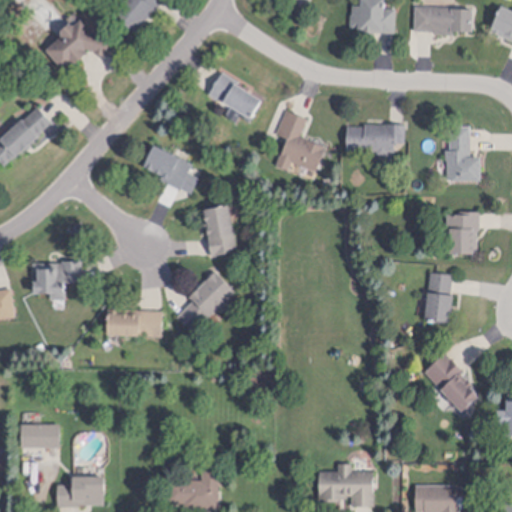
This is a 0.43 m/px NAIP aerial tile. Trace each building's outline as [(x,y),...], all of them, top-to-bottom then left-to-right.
[(117,19),(132,0),(167,0),(157,13),(156,12),(138,34),(136,33),(135,34),(117,19)] [(376,0),(386,1),(386,10),(397,10),(397,11),(396,35),(375,34),(375,36),(372,38),(367,38),(365,35),(365,34),(359,34),(359,31),(351,31),(352,16),(353,16),(354,8),(362,8),(362,0),(376,0)] [(417,8),(456,9),(456,12),(475,12),(474,35),(455,34),(455,37),(435,37),(435,34),(416,33),(417,8)] [(511,42),(497,36),(498,33),(493,31),(499,19),(498,19),(500,15),(501,16),(502,13),(501,13),(503,10),(511,13),(511,42)] [(88,51),(86,52),(89,55),(75,68),(72,65),(64,72),(62,70),(62,69),(48,53),(63,39),(63,34),(70,28),(76,28),(83,21),(93,33),(120,42),(114,59),(106,57),(106,58),(96,55),(96,54),(88,51)] [(264,104),(251,124),(242,118),(238,124),(228,119),(233,111),(225,105),(211,96),(225,74),(240,83),(237,87),(264,104)] [(0,146),(41,109),(43,111),(42,112),(51,123),(53,122),(55,124),(39,139),(41,141),(33,148),(34,149),(29,153),(28,153),(18,162),(16,160),(6,169),(0,162),(0,146)] [(277,135),(287,112),(309,121),(302,138),(328,149),(318,174),(294,164),(290,173),(277,167),(282,155),(284,156),(288,145),(289,141),(277,135)] [(378,153),(348,153),(349,128),(366,128),(366,126),(387,126),(391,126),(407,127),(407,145),(396,145),(396,154),(389,154),(389,156),(379,156),(379,155),(378,155),(378,153)] [(472,128),(472,160),(483,160),(483,184),(454,184),(454,181),(449,181),(449,163),(447,163),(447,153),(451,153),(451,128),(472,128)] [(156,149),(180,161),(181,159),(195,166),(190,175),(201,180),(193,196),(183,191),(182,192),(162,182),(163,179),(146,170),(156,149)] [(231,209),(239,253),(213,258),(210,243),(211,243),(210,238),(209,231),(207,232),(206,225),(208,225),(206,218),(207,218),(206,213),(231,209)] [(479,233),(479,257),(476,257),(476,258),(452,258),(452,233),(448,233),(448,217),(461,217),(461,214),(482,214),(482,233),(479,233)] [(64,265),(64,263),(67,263),(67,264),(80,264),(80,262),(83,262),(84,285),(67,286),(67,293),(68,302),(52,302),(52,298),(35,299),(35,295),(36,295),(36,290),(35,290),(35,288),(35,266),(64,265)] [(210,317),(193,334),(178,319),(194,303),(191,300),(199,291),(207,282),(208,282),(217,273),(221,276),(220,277),(235,292),(236,292),(237,293),(226,304),(226,303),(211,318),(210,317)] [(429,310),(428,309),(428,303),(429,302),(432,275),(455,278),(453,300),(455,300),(452,328),(427,325),(429,310)] [(0,292),(13,290),(17,319),(0,321),(0,292)] [(110,311),(165,313),(164,339),(141,338),(141,340),(110,339),(110,325),(109,325),(110,311)] [(443,396),(444,395),(426,375),(447,356),(453,362),(453,361),(466,375),(463,377),(469,383),(475,388),(471,392),(473,395),(474,395),(479,401),(478,401),(480,403),(477,406),(464,418),(453,406),(452,407),(446,400),(447,399),(443,396)] [(511,442),(508,442),(509,430),(499,430),(499,416),(509,416),(509,407),(510,407),(510,398),(511,398),(511,442)] [(23,428),(62,427),(62,450),(23,450),(23,428)] [(340,476),(340,468),(354,468),(354,476),(375,476),(376,498),(377,498),(377,511),(353,511),(353,500),(349,500),(349,503),(341,503),(341,506),(320,506),(320,498),(322,498),(321,476),(340,476)] [(221,470),(221,511),(185,511),(185,506),(169,506),(169,483),(204,483),(204,470),(221,470)] [(75,482),(106,482),(106,507),(80,507),(80,509),(59,509),(59,488),(75,488),(75,482)] [(418,489),(459,489),(459,490),(464,490),(464,501),(459,501),(459,509),(462,509),(462,511),(418,511),(418,489)]
